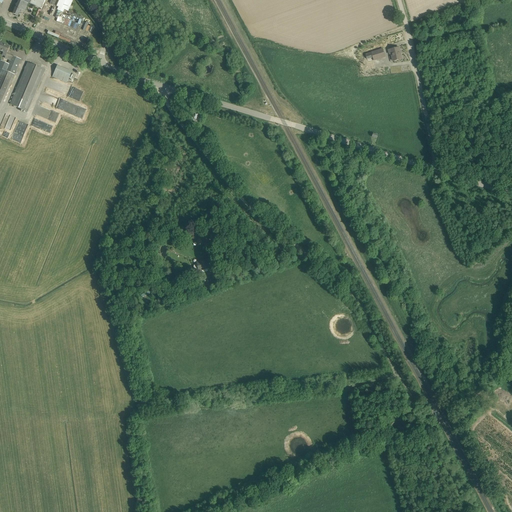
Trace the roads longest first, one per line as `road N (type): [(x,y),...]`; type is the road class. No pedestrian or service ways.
road 1 (track): [(164,86),(185,128),(245,200),(352,291),(397,373)]
road 2 (unclassified): [(438,170),(164,86),(99,58)]
road 3 (unclassified): [(438,170),(398,0)]
